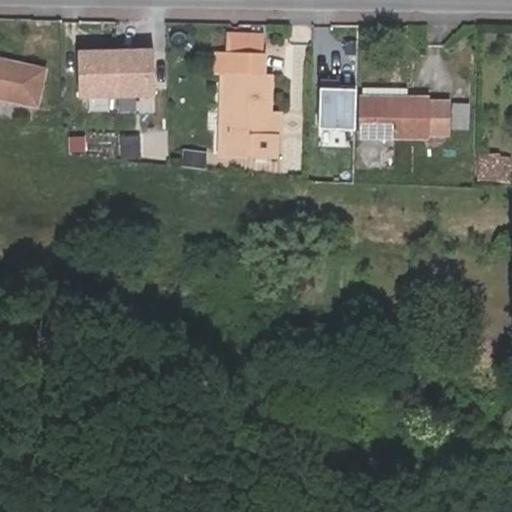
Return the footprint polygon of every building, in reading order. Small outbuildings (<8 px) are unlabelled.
[(226,51),(263,52),(264,32),(226,31),(226,51)] [(152,95),(152,50),(114,51),(115,96),(152,95)] [(226,74),(223,154),(277,156),(278,133),(270,133),(270,114),(271,74),(265,74),(266,52),(263,52),(226,51),(217,50),(216,74),(221,74),(226,74)] [(115,96),(114,51),(77,52),(78,97),(115,96)] [(0,97),(34,105),(42,67),(0,58),(0,97)] [(358,85),(323,84),(321,124),(356,126),(358,85)] [(426,98),(361,98),(360,134),(424,136),(446,136),(446,98),(426,98)] [(454,100),(454,128),(470,129),(470,100),(454,100)] [(65,107),(65,122),(82,122),(82,107),(65,107)] [(270,133),(278,133),(284,134),(285,115),(270,114),(270,133)] [(511,181),(511,166),(511,152),(479,150),(477,178),(511,181)] [(187,158),(186,168),(203,170),(204,160),(187,158)]
